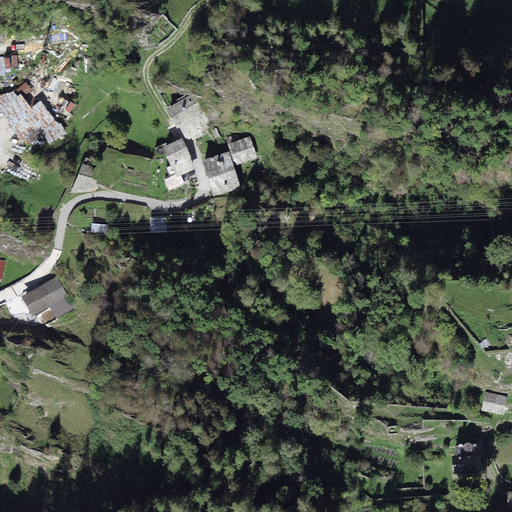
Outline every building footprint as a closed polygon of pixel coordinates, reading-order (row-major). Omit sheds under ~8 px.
[(18,67),(16,56),(9,56),(9,57),(11,68),(18,67)] [(32,90),(25,83),(14,91),(17,96),(21,94),(23,97),(32,90)] [(0,95),(0,110),(21,142),(32,143),(43,135),(41,132),(55,119),(41,101),(31,108),(23,97),(21,94),(17,96),(14,91),(0,95)] [(211,126),(193,95),(165,110),(176,129),(180,127),(187,140),(211,126)] [(61,124),(55,119),(41,132),(43,135),(49,144),(67,135),(61,124)] [(249,137),(228,145),(235,166),(256,159),(249,137)] [(196,171),(181,138),(162,147),(175,175),(177,179),(181,177),(196,171)] [(228,152),(201,160),(214,197),(241,188),(228,152)] [(92,173),(94,167),(82,163),(70,193),(94,192),(100,187),(96,185),(98,180),(91,176),(92,173)] [(164,180),(166,184),(169,191),(180,185),(184,184),(181,177),(177,179),(175,175),(164,180)] [(166,220),(150,219),(150,234),(166,234),(166,220)] [(57,277),(21,298),(32,317),(49,307),(68,297),(57,277)] [(75,308),(68,297),(49,307),(56,319),(75,308)] [(508,397),(486,392),(482,411),(504,416),(508,397)] [(456,456),(452,456),(453,473),(481,472),(480,455),(476,455),(475,444),(471,444),(469,444),(467,444),(465,445),(464,446),(455,447),(456,456)]
